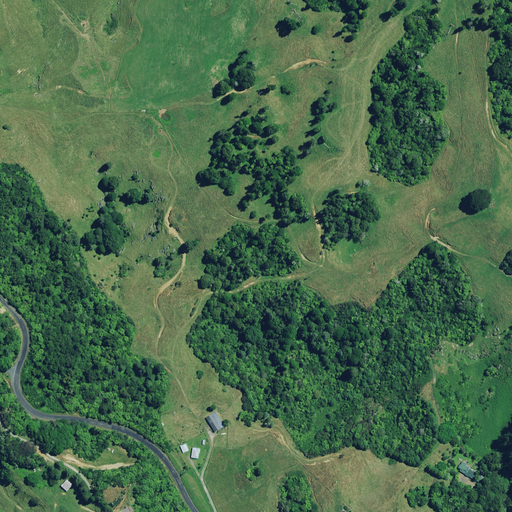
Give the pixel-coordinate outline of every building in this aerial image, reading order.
[(224,427),(214,412),(204,418),(214,432),(224,427)] [(189,450),(185,443),(180,446),(183,453),(189,450)] [(200,449),(193,447),(190,457),(198,459),(200,449)] [(480,483),(484,476),(466,465),(467,463),(462,461),(456,470),(480,483)] [(73,485),(66,479),(60,486),(66,492),(73,485)]
